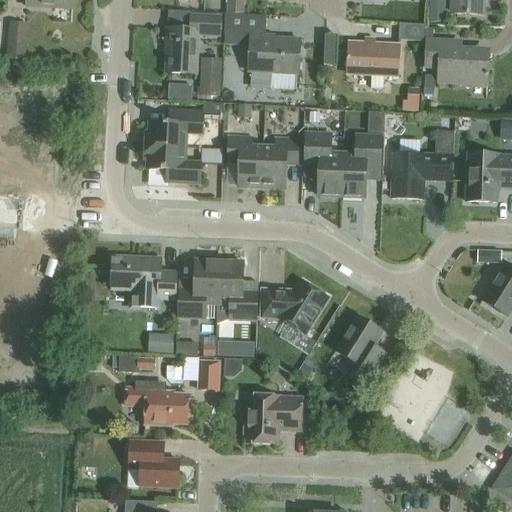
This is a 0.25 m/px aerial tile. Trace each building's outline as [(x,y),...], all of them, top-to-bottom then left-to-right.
[(26,0),(26,7),(72,10),(72,0),(26,0)] [(455,0),(455,15),(484,16),(484,0),(455,0)] [(265,36),(262,36),(263,18),(267,18),(267,17),(225,15),(224,35),(226,35),(225,47),(250,48),(249,73),(298,75),(300,41),(265,39),(265,36)] [(166,74),(196,76),(199,36),(220,37),(221,18),(191,16),(190,31),(169,30),(166,74)] [(399,41),(424,42),(424,25),(400,24),(399,41)] [(438,84),(487,86),(489,56),(450,54),(451,42),(426,40),(425,68),(439,69),(438,84)] [(372,77),(398,78),(400,45),(348,43),(347,72),(372,73),(372,77)] [(220,77),(202,77),(202,97),(220,97),(220,77)] [(146,132),(145,146),(187,148),(188,135),(203,135),(204,113),(179,112),(178,125),(149,123),(149,132),(146,132)] [(511,122),(500,122),(500,142),(511,142),(511,122)] [(452,182),(453,157),(454,133),(435,132),(435,156),(394,154),(392,199),(423,200),(424,180),(452,182)] [(342,197),(343,155),(331,154),(331,135),(307,134),(306,167),(320,167),(319,196),(342,197)] [(343,155),(342,197),(365,198),(366,169),(380,169),(381,137),(357,136),(356,155),(343,155)] [(262,188),(263,148),(252,148),(252,138),(228,137),(228,162),(240,163),(239,187),(262,188)] [(275,149),(263,148),(262,188),(285,189),(286,165),(298,165),(299,140),(275,139),(275,149)] [(187,148),(145,146),(145,160),(147,161),(147,170),(176,171),(175,184),(200,185),(201,163),(186,162),(187,148)] [(511,184),(511,156),(501,156),(501,155),(468,154),(466,202),(498,203),(499,189),(501,189),(505,185),(511,184)] [(112,291),(132,291),(132,307),(159,308),(160,300),(176,301),(177,273),(161,273),(161,258),(160,258),(160,260),(113,259),(112,291)] [(218,305),(220,263),(196,262),(195,291),(180,290),(178,318),(206,319),(206,304),(218,305)] [(218,320),(230,320),(257,321),(258,283),(257,283),(257,284),(257,293),(243,293),(244,264),(220,263),(218,305),(218,320)] [(508,317),(511,310),(511,267),(506,264),(483,301),(508,317)] [(263,291),(262,318),(278,319),(305,336),(329,299),(326,297),(325,293),(319,289),(315,290),(301,282),(295,292),(263,291)] [(386,354),(385,354),(374,347),(383,333),(358,318),(337,352),(352,361),(346,370),(367,383),(386,354)] [(119,373),(138,374),(139,369),(155,370),(156,360),(139,359),(139,358),(120,357),(119,373)] [(200,362),(199,390),(219,391),(220,363),(200,362)] [(174,393),(147,392),(147,389),(125,389),(125,408),(146,409),(145,426),(162,427),(162,424),(189,425),(190,396),(174,395),(174,393)] [(245,424),(244,436),(247,439),(246,444),(278,445),(279,430),(281,431),(286,429),(286,426),(300,427),(300,431),(301,431),(302,399),(280,398),(280,397),(248,396),(247,421),(245,424)] [(450,401),(430,435),(451,447),(471,414),(450,401)] [(130,442),(129,469),(141,469),(140,487),(179,489),(180,461),(164,460),(161,457),(162,444),(165,444),(130,442)] [(511,462),(495,489),(511,499),(511,462)] [(83,501),(101,501),(101,487),(83,487),(83,501)] [(157,511),(158,502),(126,501),(125,511),(157,511)]
